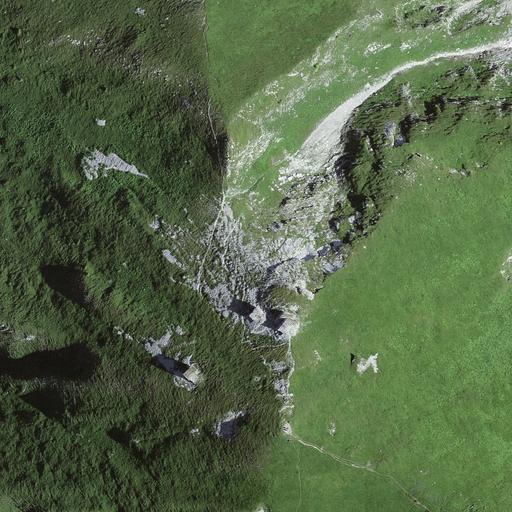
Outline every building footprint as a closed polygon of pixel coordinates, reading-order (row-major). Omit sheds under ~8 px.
[(315,294),(302,288),(299,296),(311,301),(315,294)] [(282,307),(272,323),(278,327),(276,331),(287,339),(297,323),(293,321),(296,316),(282,307)] [(258,308),(249,318),(254,322),(262,313),(258,308)] [(366,361),(357,357),(353,367),(362,371),(366,361)] [(192,367),(184,375),(189,381),(198,372),(192,367)]
